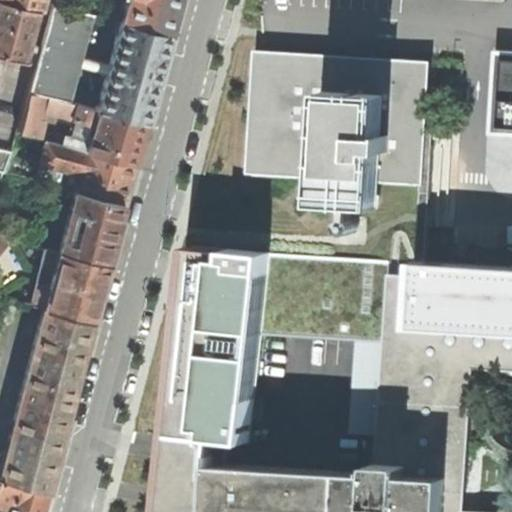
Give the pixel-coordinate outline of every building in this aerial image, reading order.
[(0,0),(0,52),(32,59),(45,12),(39,11),(39,10),(0,0)] [(0,0),(39,10),(41,0),(0,0)] [(62,0),(50,0),(50,1),(51,2),(27,89),(68,100),(91,12),(61,4),(62,0)] [(124,0),(119,20),(167,32),(175,0),(124,0)] [(94,108),(144,121),(157,72),(167,32),(119,20),(114,18),(111,31),(115,32),(94,108)] [(511,51),(496,50),(491,133),(511,134),(511,51)] [(345,60),(259,55),(254,170),(328,174),(327,193),(374,195),(375,176),(421,178),(424,130),(424,126),(427,64),(345,60)] [(45,97),(28,93),(18,129),(36,134),(43,106),(57,109),(56,114),(72,118),(65,144),(84,149),(133,162),(138,142),(144,121),(94,108),(76,103),(46,95),(45,97)] [(435,127),(424,126),(424,130),(421,178),(418,218),(416,261),(422,261),(426,261),(427,259),(429,217),(435,127)] [(128,181),(133,162),(84,149),(65,144),(44,139),(38,164),(77,174),(73,190),(122,203),(128,181)] [(115,228),(122,203),(73,190),(57,250),(106,263),(115,228)] [(0,251),(11,238),(0,234),(0,251)] [(511,511),(511,264),(427,259),(426,261),(422,261),(416,261),(415,274),(394,272),(393,274),(391,274),(392,261),(266,252),(194,245),(170,511),(511,511)] [(99,289),(106,263),(57,250),(44,247),(29,303),(42,306),(91,319),(99,289)] [(78,370),(91,319),(42,306),(7,437),(13,439),(9,453),(3,452),(0,461),(0,477),(46,490),(55,456),(78,370)] [(0,477),(0,511),(39,511),(46,490),(0,477)]
